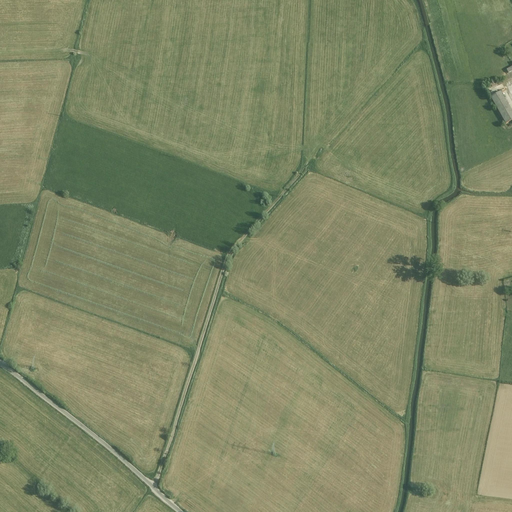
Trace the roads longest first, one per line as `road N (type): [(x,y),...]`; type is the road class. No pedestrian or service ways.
road 1 (track): [(153,488),(229,254),(304,168)]
road 2 (unclassified): [(0,363),(180,511)]
